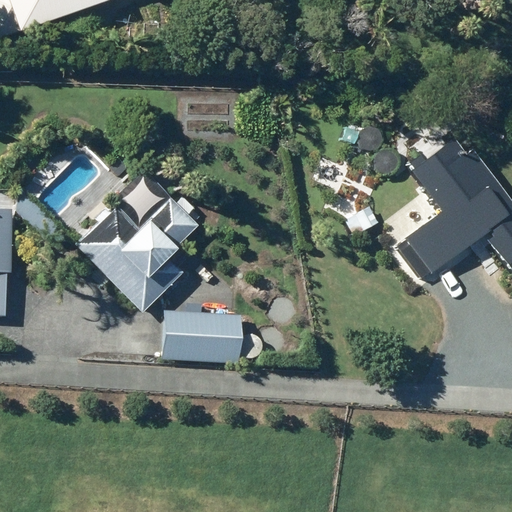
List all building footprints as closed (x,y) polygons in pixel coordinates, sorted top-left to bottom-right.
[(0,0),(0,34),(95,0),(0,0)] [(433,61),(432,22),(401,23),(403,62),(433,61)] [(464,155),(418,191),(433,211),(397,239),(424,273),(506,209),(464,155)] [(12,187),(0,186),(0,319),(5,319),(12,187)] [(68,246),(133,313),(173,273),(157,257),(189,226),(162,198),(129,230),(107,208),(68,246)] [(366,205),(339,219),(348,236),(374,221),(366,205)] [(156,312),(154,359),(230,363),(232,315),(156,312)]
